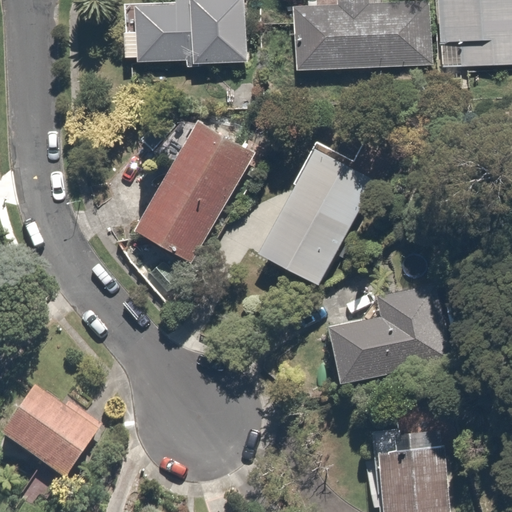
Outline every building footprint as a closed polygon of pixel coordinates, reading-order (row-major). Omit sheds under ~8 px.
[(511,0),(440,0),(445,71),(511,66),(511,0)] [(257,62),(254,1),(140,7),(143,68),(257,62)] [(430,4),(300,9),(302,69),(432,65),(430,4)] [(262,158),(199,121),(136,227),(199,264),(262,158)] [(387,178),(317,142),(262,247),(333,283),(387,178)] [(446,361),(429,286),(377,297),(382,322),(333,333),(344,383),(446,361)] [(103,427),(39,385),(5,437),(70,478),(103,427)] [(448,511),(445,434),(370,437),(379,511),(448,511)]
